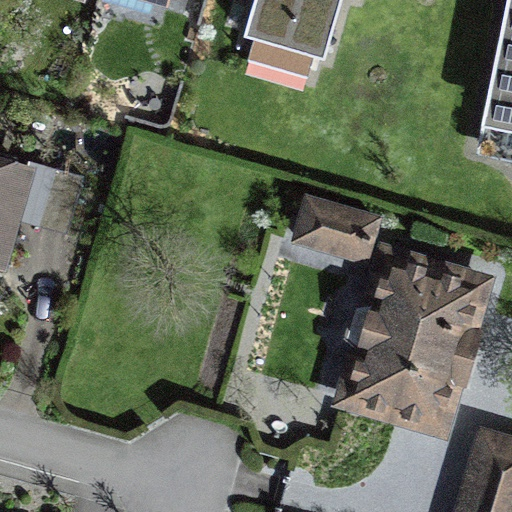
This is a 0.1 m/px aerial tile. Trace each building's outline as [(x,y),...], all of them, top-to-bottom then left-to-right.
[(104,0),(150,13),(153,0),(104,0)] [(324,57),(340,0),(254,0),(244,34),(324,57)] [(511,0),(507,0),(478,143),(511,150),(511,0)] [(0,163),(0,252),(2,253),(25,171),(0,163)] [(55,168),(38,225),(67,233),(83,176),(55,168)] [(376,219),(309,199),(297,238),(365,258),(376,219)] [(483,282),(386,253),(372,302),(354,305),(345,337),(358,348),(344,398),(440,426),(455,375),(450,373),(462,330),(468,332),(483,282)] [(511,511),(511,440),(483,432),(459,511),(511,511)]
